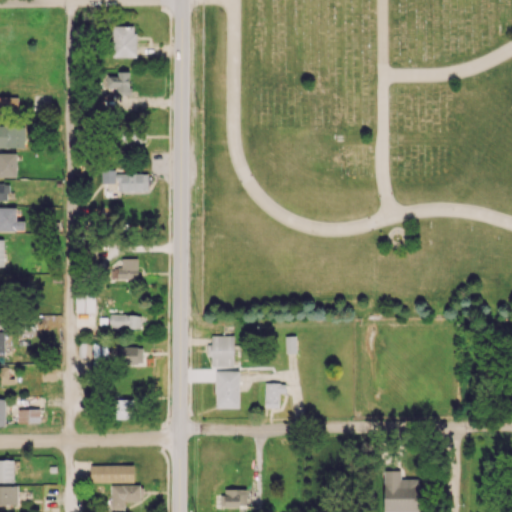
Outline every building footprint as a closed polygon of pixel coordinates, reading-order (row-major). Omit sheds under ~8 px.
[(136,56),(135,25),(112,26),(112,57),(136,56)] [(129,71),(117,71),(116,76),(108,76),(108,86),(117,87),(117,92),(129,93),(129,71)] [(0,109),(18,111),(19,97),(0,96),(0,109)] [(0,147),(25,148),(25,126),(0,125),(0,147)] [(122,128),(120,141),(144,145),(146,132),(122,128)] [(16,152),(0,152),(0,176),(16,176),(16,152)] [(147,173),(116,173),(117,192),(148,191),(147,173)] [(8,182),(0,182),(0,199),(8,199),(8,182)] [(0,230),(24,231),(25,220),(16,220),(16,207),(0,206),(0,230)] [(121,258),(121,267),(110,268),(111,279),(138,278),(137,258),(121,258)] [(95,290),(75,290),(75,312),(94,313),(95,290)] [(109,328),(141,327),(141,314),(109,314),(109,328)] [(234,335),(211,335),(211,344),(207,344),(206,356),(211,356),(210,366),(233,366),(234,335)] [(296,335),(285,336),(285,353),(296,353),(296,335)] [(142,346),(117,347),(118,364),(143,363),(142,346)] [(0,383),(10,383),(10,366),(0,366),(0,383)] [(42,380),(55,380),(55,370),(41,370),(42,380)] [(215,407),(239,407),(239,371),(216,371),(215,407)] [(264,407),(279,407),(279,392),(286,392),(286,383),(265,383),(264,407)] [(135,399),(115,398),(114,419),(134,419),(135,399)] [(39,408),(18,409),(18,423),(40,422),(39,408)] [(0,459),(0,481),(14,482),(14,460),(0,459)] [(133,482),(134,465),(90,465),(90,482),(133,482)] [(383,511),(420,511),(421,479),(400,478),(401,470),(383,470),(383,511)] [(18,485),(0,484),(0,508),(17,508),(18,485)] [(141,501),(141,485),(111,484),(111,509),(124,509),(124,501),(141,501)] [(246,489),(222,488),(221,507),(246,507),(246,489)]
